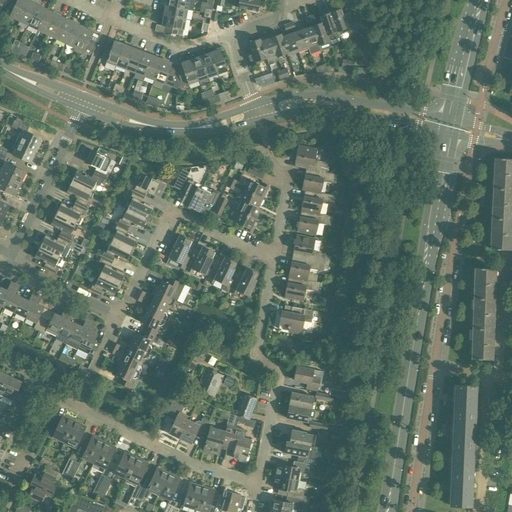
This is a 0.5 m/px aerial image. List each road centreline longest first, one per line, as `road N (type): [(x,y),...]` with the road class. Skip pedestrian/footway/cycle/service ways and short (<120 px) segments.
road 1 (secondary): [(388,511),(433,216)]
road 2 (residential): [(257,481),(276,383),(275,371),(255,359),(273,259)]
road 3 (residential): [(118,316),(167,216),(273,259)]
road 4 (residential): [(257,481),(195,465),(78,402)]
road 5 (tertiary): [(449,126),(318,104),(257,113)]
road 6 (tertiary): [(257,113),(178,129),(81,103)]
road 7 (residential): [(13,256),(81,103)]
road 8 (residential): [(410,511),(434,367)]
road 9 (residential): [(434,367),(457,235)]
road 10 (residential): [(118,316),(9,263),(13,256)]
road 11 (secondary): [(449,126),(476,0)]
road 12 (residential): [(0,507),(55,391)]
road 13 (residential): [(231,35),(177,47),(110,19)]
